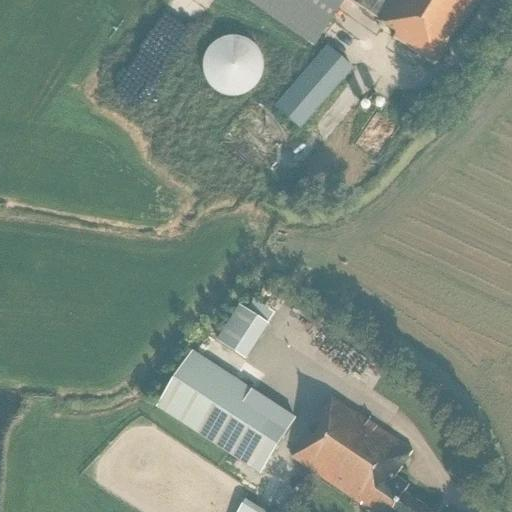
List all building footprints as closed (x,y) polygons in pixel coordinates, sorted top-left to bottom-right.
[(392,39),(434,67),(478,0),(244,0),(314,46),(345,0),(346,0),(378,21),(377,23),(395,35),(392,39)] [(233,38),(228,39),(221,40),(217,42),(212,45),(208,49),(205,54),(203,59),(202,66),(202,72),(203,79),(206,85),(210,90),(216,94),(221,98),(228,99),(233,99),(240,98),(246,96),(252,92),(256,87),(260,82),(261,79),(262,74),(263,67),(262,61),(260,55),(256,49),(251,45),(246,41),(239,39),(233,38)] [(272,110),(298,132),(353,70),(327,47),(272,110)] [(455,94),(440,84),(425,105),(440,114),(455,94)] [(257,180),(296,134),(255,99),(216,145),(257,180)] [(242,308),(218,343),(245,361),(269,326),(242,308)] [(244,394),(251,386),(193,347),(155,405),(258,473),(284,432),(266,420),(272,412),(244,394)] [(396,478),(413,452),(332,399),(291,458),(360,505),(362,503),(375,511),(430,511),(404,494),(409,487),(396,478)] [(262,511),(245,502),(239,511),(262,511)]
